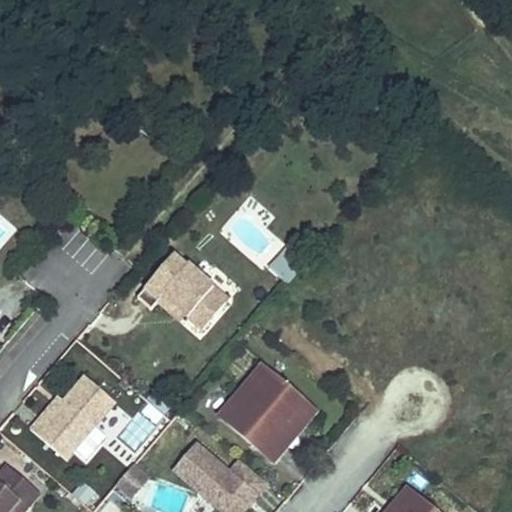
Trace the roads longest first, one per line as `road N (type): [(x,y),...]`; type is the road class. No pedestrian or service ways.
road 1 (residential): [(0,393),(93,276)]
road 2 (residential): [(313,511),(404,409)]
